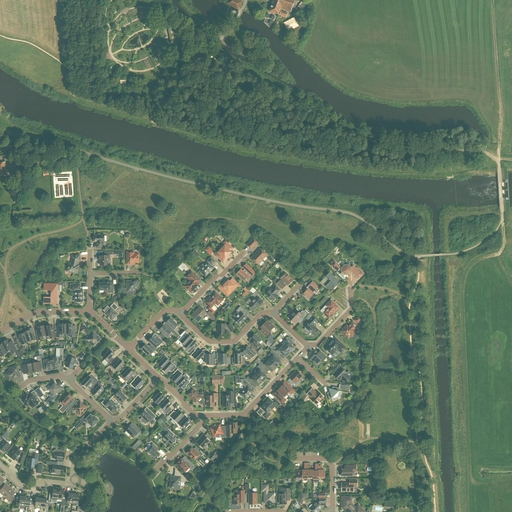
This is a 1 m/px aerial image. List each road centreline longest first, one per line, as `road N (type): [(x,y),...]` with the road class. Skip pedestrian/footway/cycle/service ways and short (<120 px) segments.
road 1 (unclassified): [(496,159),(484,151),(368,141),(262,79),(222,67),(214,49),(245,0)]
road 2 (residential): [(84,511),(88,490),(79,480),(21,485),(0,464)]
road 3 (residential): [(68,380),(117,420),(157,378)]
